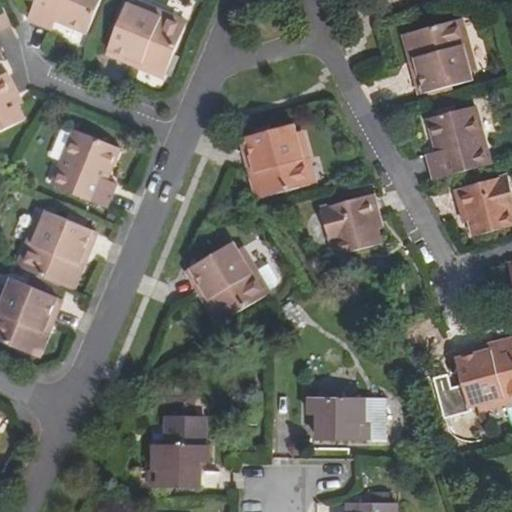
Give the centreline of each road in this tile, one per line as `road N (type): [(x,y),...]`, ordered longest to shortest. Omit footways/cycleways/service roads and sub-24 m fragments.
road 1 (residential): [(71,409),(183,132)]
road 2 (residential): [(460,291),(319,36)]
road 3 (residential): [(20,24),(30,66),(183,132)]
